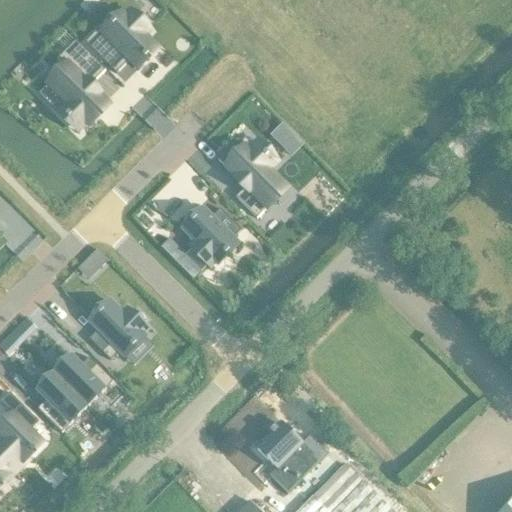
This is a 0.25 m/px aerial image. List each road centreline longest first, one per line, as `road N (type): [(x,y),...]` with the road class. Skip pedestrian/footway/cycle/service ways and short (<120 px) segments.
road 1 (unclassified): [(243,365),(511,97)]
road 2 (unclassified): [(95,511),(243,365)]
road 3 (residential): [(97,218),(243,365)]
road 4 (residential): [(0,316),(97,218)]
road 5 (residential): [(97,218),(192,124)]
